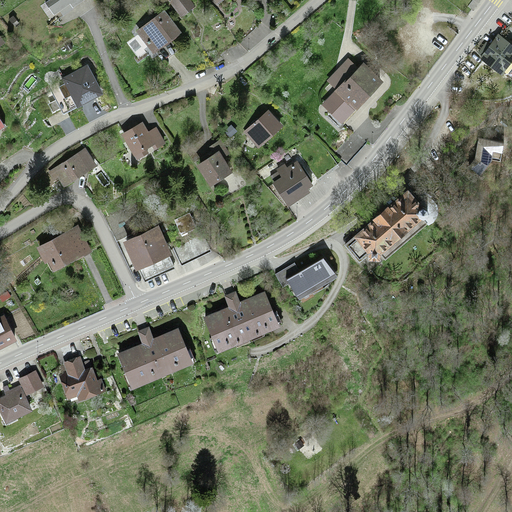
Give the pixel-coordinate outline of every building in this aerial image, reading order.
[(73,7),(82,0),(48,0),(45,2),(54,14),(70,3),(73,7)] [(188,0),(170,0),(181,13),(192,5),(188,0)] [(473,9),(479,0),(472,0),(468,6),(473,9)] [(230,29),(236,39),(259,19),(249,8),(228,27),(230,29)] [(154,50),(179,31),(164,12),(139,31),(154,50)] [(236,39),(230,29),(218,37),(226,50),(238,42),(236,39)] [(220,54),(226,50),(218,37),(212,41),(220,54)] [(511,59),(511,47),(498,37),(491,46),(486,43),(479,53),(502,72),(511,59)] [(349,78),(324,105),(343,123),(359,106),(358,104),(380,81),(363,65),(350,79),(349,78)] [(100,92),(86,67),(65,79),(78,104),(79,103),(100,92)] [(79,105),(79,103),(78,104),(65,79),(49,87),(63,113),(79,105)] [(270,128),(273,131),(280,125),(268,112),(251,127),(259,137),(270,128)] [(137,158),(164,142),(156,128),(147,133),(141,123),(137,125),(136,123),(129,126),(132,130),(124,134),(137,158)] [(364,140),(355,131),(335,154),(346,164),(367,140),(364,140)] [(502,152),(504,141),(478,137),(475,157),(469,165),(480,174),(492,160),(493,151),(502,152)] [(200,164),(211,181),(219,176),(221,179),(230,172),(221,158),(228,153),(219,140),(212,145),(217,153),(212,157),(210,154),(204,158),(206,161),(200,164)] [(53,178),(59,174),(65,183),(87,168),(89,171),(96,167),(85,150),(50,173),(53,178)] [(307,165),(318,179),(338,164),(327,151),(307,165)] [(298,197),(295,194),(312,183),(297,162),(280,173),(283,177),(274,183),(288,204),(298,197)] [(423,193),(415,184),(389,208),(387,206),(375,217),(376,217),(345,244),(359,260),(366,254),(368,255),(378,256),(379,251),(421,215),(428,224),(432,222),(436,216),(437,211),(436,205),(433,201),(430,198),(421,206),(415,200),(423,193)] [(187,233),(186,231),(195,227),(189,213),(175,219),(182,235),(187,233)] [(77,227),(39,247),(46,259),(50,257),(55,265),(76,254),(78,256),(89,250),(77,227)] [(144,279),(174,265),(157,227),(127,241),(144,279)] [(180,263),(210,248),(202,233),(173,248),(180,263)] [(336,273),(322,254),(285,276),(297,296),(336,273)] [(311,291),(301,298),(305,304),(315,298),(311,291)] [(205,316),(218,346),(236,338),(238,341),(259,332),(259,329),(277,321),(264,292),(205,316)] [(0,344),(15,337),(4,317),(0,318),(0,344)] [(190,358),(178,328),(119,353),(132,382),(190,358)] [(79,358),(65,363),(69,372),(61,375),(69,396),(80,392),(82,397),(103,389),(100,380),(96,381),(88,361),(81,363),(79,358)] [(42,385),(35,371),(20,379),(27,393),(42,385)] [(5,392),(7,396),(0,399),(0,404),(7,419),(29,408),(19,386),(19,384),(19,385),(5,392)]
